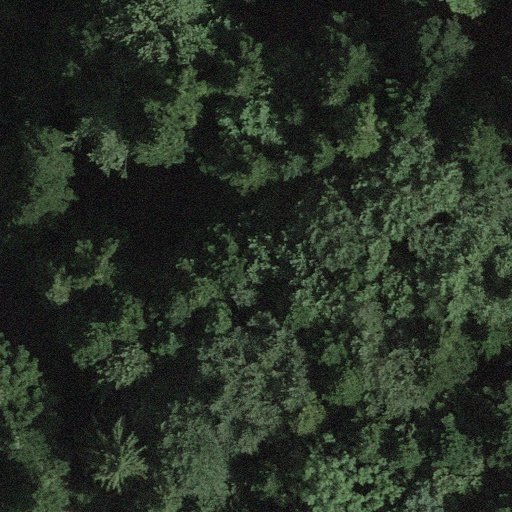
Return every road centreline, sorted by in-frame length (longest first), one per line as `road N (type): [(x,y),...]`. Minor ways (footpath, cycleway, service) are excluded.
road 1 (track): [(61,384),(209,305),(462,87),(511,61)]
road 2 (track): [(75,511),(61,384)]
road 3 (track): [(0,278),(61,384)]
